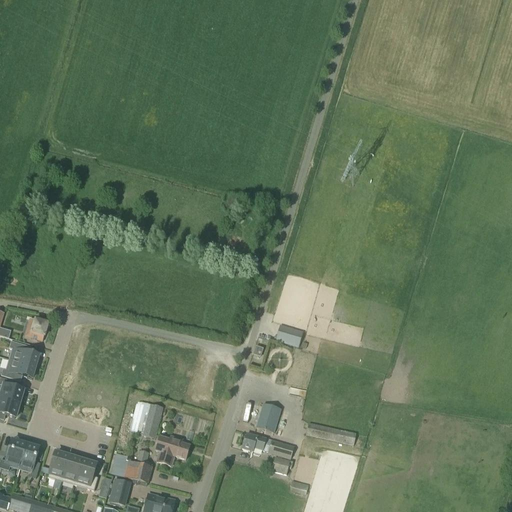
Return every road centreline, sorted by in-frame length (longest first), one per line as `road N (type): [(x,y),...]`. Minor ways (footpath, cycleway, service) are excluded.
road 1 (unclassified): [(247,354),(354,0)]
road 2 (residential): [(42,414),(71,316),(247,354)]
road 3 (unclassified): [(198,511),(247,354)]
road 4 (residential): [(42,414),(95,430),(89,450),(36,435)]
